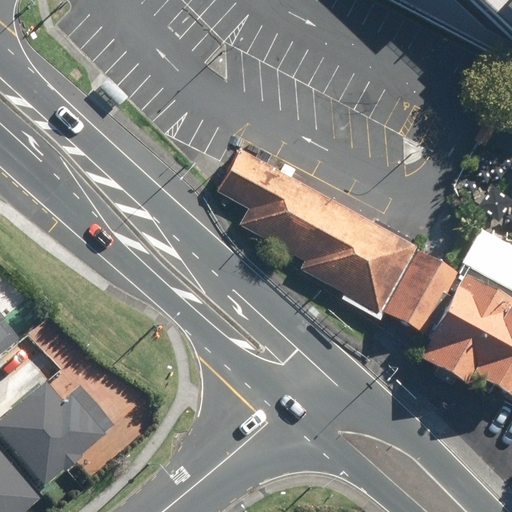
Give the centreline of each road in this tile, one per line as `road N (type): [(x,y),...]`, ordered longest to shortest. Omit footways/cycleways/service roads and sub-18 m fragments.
road 1 (primary): [(0,52),(115,155),(322,366)]
road 2 (primary): [(281,402),(0,133)]
road 3 (primary): [(322,366),(478,511)]
road 4 (tertiary): [(155,511),(281,402)]
road 5 (primary): [(404,511),(281,402)]
